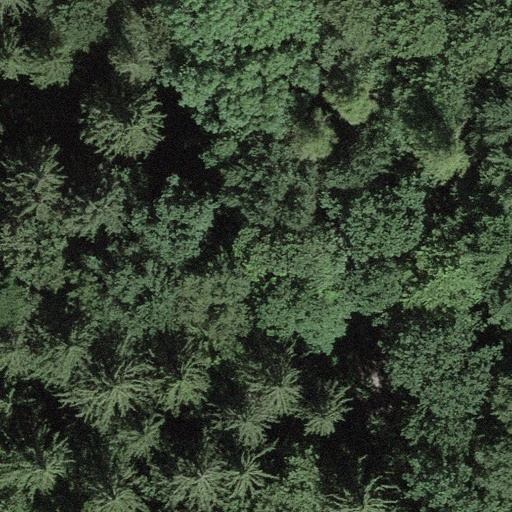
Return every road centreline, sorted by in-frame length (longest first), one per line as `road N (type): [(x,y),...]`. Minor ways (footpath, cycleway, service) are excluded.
road 1 (track): [(279,0),(398,209),(464,391),(511,462)]
road 2 (track): [(388,511),(366,455),(376,287),(398,209)]
